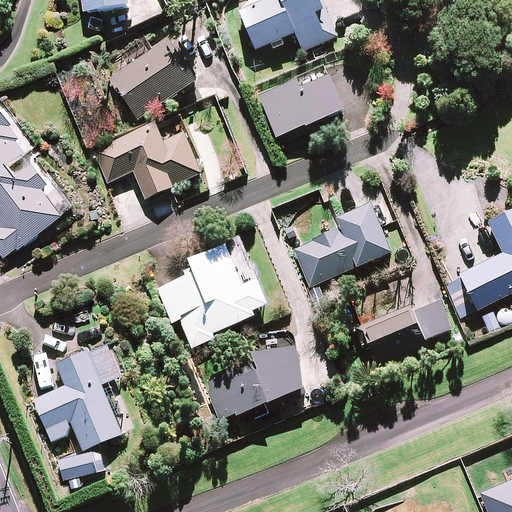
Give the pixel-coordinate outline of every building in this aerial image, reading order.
[(132,16),(129,0),(82,0),(86,23),(132,16)] [(196,0),(173,0),(178,9),(196,0)] [(337,42),(318,0),(272,0),(240,15),(259,57),(298,40),(305,57),(337,42)] [(198,93),(169,41),(144,55),(148,61),(112,81),(138,127),(198,93)] [(366,80),(359,63),(302,84),(303,88),(263,103),(281,152),(311,141),(313,146),(334,138),(332,130),(348,124),(336,91),(366,80)] [(33,154),(0,110),(0,229),(3,234),(0,236),(0,255),(8,266),(75,215),(30,156),(33,154)] [(166,149),(159,131),(97,156),(109,187),(136,176),(148,207),(176,196),(175,193),(204,181),(188,140),(166,149)] [(393,248),(371,200),(337,216),(341,225),(293,247),(311,286),(393,248)] [(511,206),(511,207),(489,221),(504,251),(444,281),(461,316),(511,291),(511,206)] [(271,306),(240,235),(191,256),(197,270),(159,286),(174,320),(180,317),(192,346),(216,336),(213,331),(271,306)] [(416,309),(413,302),(376,318),(372,311),(355,319),(365,341),(419,318),(427,337),(453,326),(440,298),(416,309)] [(309,381),(290,334),(253,350),(255,355),(204,377),(221,417),(309,381)] [(122,375),(108,344),(60,366),(68,384),(35,399),(53,440),(76,430),(84,449),(124,431),(102,384),(122,375)] [(82,485),(72,458),(58,464),(68,490),(82,485)]
